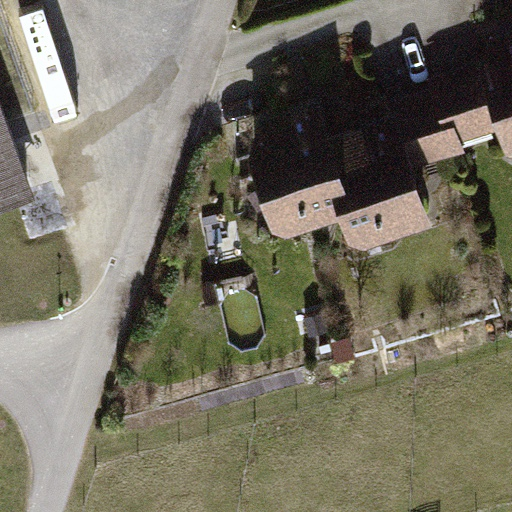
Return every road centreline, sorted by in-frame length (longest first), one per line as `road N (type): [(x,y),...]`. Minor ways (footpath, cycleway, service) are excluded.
road 1 (residential): [(66,382),(107,312),(217,0)]
road 2 (residential): [(48,511),(60,470),(66,382)]
